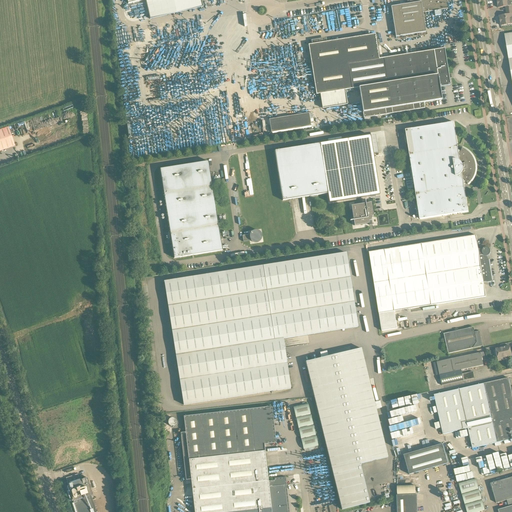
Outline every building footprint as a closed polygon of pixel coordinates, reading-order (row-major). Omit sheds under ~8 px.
[(127,0),(128,4),(137,2),(138,6),(137,6),(136,5),(135,5),(134,5),(133,5),(132,5),(131,5),(130,5),(130,6),(129,6),(128,7),(127,8),(127,9),(126,10),(126,11),(126,12),(126,13),(126,14),(126,15),(127,15),(127,16),(128,17),(128,18),(129,18),(130,19),(131,19),(132,19),(133,20),(134,20),(135,20),(136,19),(137,18),(138,18),(139,17),(139,16),(140,16),(140,15),(140,14),(141,14),(141,13),(141,12),(141,11),(140,10),(140,9),(140,8),(147,7),(150,19),(203,7),(201,0),(127,0)] [(391,7),(396,37),(426,32),(423,18),(426,18),(425,12),(448,9),(446,2),(451,1),(450,0),(406,0),(407,4),(391,7)] [(505,7),(506,11),(511,10),(511,5),(511,6),(510,1),(508,1),(507,0),(496,0),(498,8),(505,7)] [(511,23),(511,10),(506,11),(507,15),(499,16),(500,26),(511,23)] [(364,118),(392,113),(392,114),(425,109),(424,103),(442,100),(439,87),(450,85),(449,78),(450,78),(450,75),(448,75),(444,49),(379,59),(375,34),(308,45),(316,95),(359,88),(364,118)] [(271,133),(311,126),(309,113),(269,120),(271,133)] [(466,182),(468,185),(468,184),(469,183),(470,182),(471,181),(472,180),(473,179),(473,178),(474,177),(475,176),(475,174),(475,172),(476,171),(476,169),(476,168),(475,168),(475,165),(474,162),(475,162),(474,161),(474,160),(474,159),(473,157),(472,156),(471,155),(470,154),(469,153),(468,152),(467,151),(465,150),(464,149),(463,149),(462,149),(461,151),(458,151),(454,123),(405,130),(420,220),(468,212),(464,184),(466,182)] [(369,135),(320,144),(329,201),(379,193),(369,135)] [(320,144),(275,151),(283,201),(328,194),(320,144)] [(222,251),(208,162),(160,169),(174,258),(222,251)] [(351,206),(354,226),(369,223),(369,225),(372,225),(371,217),(373,217),(371,203),(351,206)] [(379,226),(389,225),(387,214),(377,216),(379,226)] [(262,237),(262,236),(262,235),(261,234),(261,233),(260,232),(259,231),(258,231),(257,230),(256,230),(255,230),(254,230),(253,231),(252,232),(251,232),(251,233),(250,233),(250,234),(248,235),(242,236),(243,242),(249,240),(251,240),(251,241),(252,242),(253,242),(254,243),(255,243),(256,243),(257,243),(258,243),(258,242),(259,242),(260,241),(261,240),(262,239),(262,238),(262,237)] [(379,314),(475,299),(486,297),(483,283),(491,282),(487,256),(489,256),(490,255),(490,254),(491,253),(490,251),(490,249),(488,248),(487,248),(484,248),(483,249),(482,251),(478,249),(476,236),(422,244),(369,252),(379,314)] [(183,405),(291,388),(283,339),(358,327),(346,253),(164,281),(183,405)] [(483,346),(479,331),(475,332),(473,327),(444,334),(448,354),(483,346)] [(509,346),(495,349),(498,362),(507,360),(506,357),(511,356),(509,346)] [(342,510),(370,503),(360,464),(388,458),(361,349),(306,362),(342,510)] [(484,352),(450,359),(433,363),(436,376),(439,375),(442,386),(464,381),(475,379),(473,372),(462,374),(461,370),(484,365),(483,360),(486,360),(484,352)] [(511,394),(508,378),(483,384),(434,395),(443,435),(468,429),(472,448),(497,443),(511,439),(511,394)] [(318,446),(308,404),(293,407),(303,449),(318,446)] [(274,478),(275,480),(268,481),(265,451),(264,445),(276,443),(272,407),(250,409),(184,417),(186,433),(181,433),(186,480),(191,480),(194,511),(289,511),(286,477),(274,478)] [(448,464),(443,444),(404,455),(409,475),(448,464)] [(507,500),(509,507),(498,510),(498,511),(511,511),(511,477),(491,484),(496,503),(507,500)] [(93,511),(96,510),(91,496),(93,496),(87,478),(68,484),(76,511),(93,511)] [(324,481),(328,497),(334,496),(331,479),(324,481)] [(459,484),(467,511),(479,511),(485,510),(476,479),(459,484)] [(417,511),(417,500),(417,496),(417,495),(397,496),(397,511),(417,511)]
